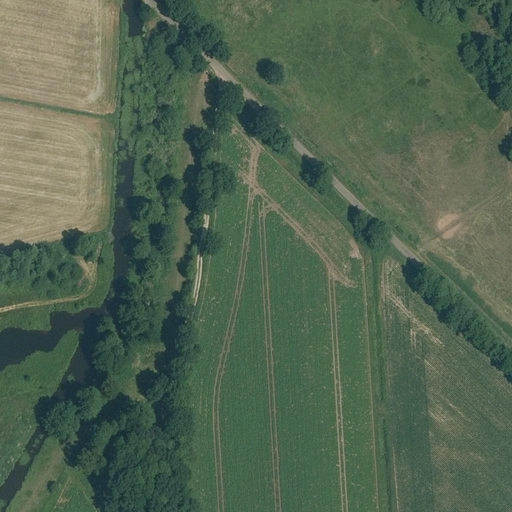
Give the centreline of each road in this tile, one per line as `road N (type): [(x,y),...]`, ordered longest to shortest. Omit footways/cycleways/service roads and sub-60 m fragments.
road 1 (unclassified): [(147,0),(511,348)]
road 2 (track): [(175,511),(168,418),(199,276),(225,77)]
